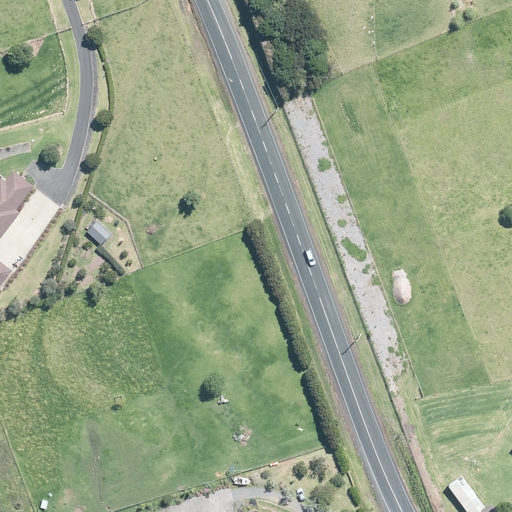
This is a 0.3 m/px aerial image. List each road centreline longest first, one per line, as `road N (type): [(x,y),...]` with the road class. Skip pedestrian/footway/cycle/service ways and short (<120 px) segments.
road 1 (tertiary): [(206,0),(400,511)]
road 2 (unknown): [(70,0),(86,65),(76,132),(54,186)]
road 3 (unknown): [(318,511),(254,480),(141,511)]
